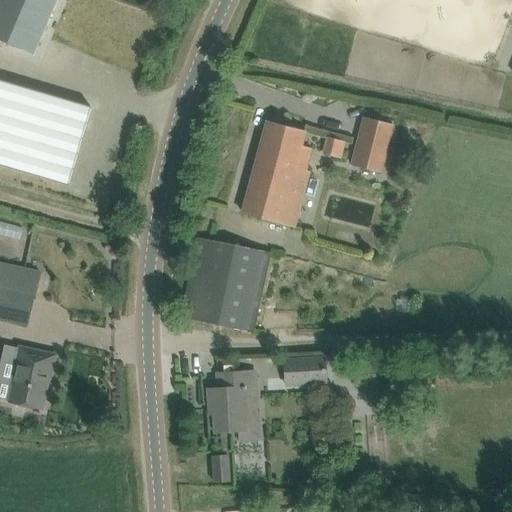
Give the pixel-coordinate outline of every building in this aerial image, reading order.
[(0,0),(0,41),(32,55),(56,0),(0,0)] [(118,34),(117,47),(102,46),(101,70),(130,71),(132,35),(118,34)] [(0,80),(0,164),(67,185),(90,108),(0,80)] [(362,117),(350,165),(380,173),(392,124),(362,117)] [(304,172),(300,171),(294,169),(304,133),(286,127),(266,122),(242,213),(261,218),(290,226),(304,172)] [(340,158),(345,142),(325,137),(321,153),(340,158)] [(0,232),(8,233),(9,224),(0,222),(0,232)] [(267,269),(270,254),(198,239),(181,317),(200,322),(254,333),(267,269)] [(0,262),(0,319),(27,326),(39,271),(0,262)] [(56,355),(19,347),(8,402),(42,410),(49,378),(51,378),(56,355)] [(326,356),(284,359),(286,386),(328,383),(326,356)] [(363,371),(362,388),(387,390),(388,372),(363,371)] [(214,432),(234,431),(248,430),(246,389),(252,389),(250,372),(237,373),(217,375),(217,376),(218,376),(219,389),(208,390),(208,405),(212,405),(214,432)] [(214,483),(229,481),(227,455),(212,456),(214,483)] [(309,511),(309,496),(293,497),(294,508),(270,509),(270,511),(309,511)]
